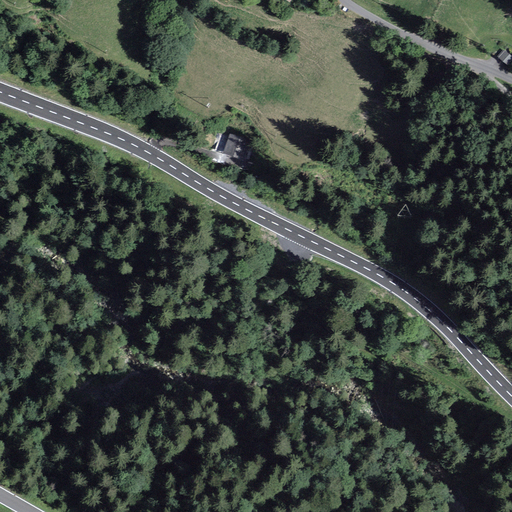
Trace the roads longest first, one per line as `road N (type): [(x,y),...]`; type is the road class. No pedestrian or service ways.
road 1 (secondary): [(0,92),(134,143),(373,272),(432,313),(511,394)]
road 2 (unclassified): [(511,79),(342,0)]
